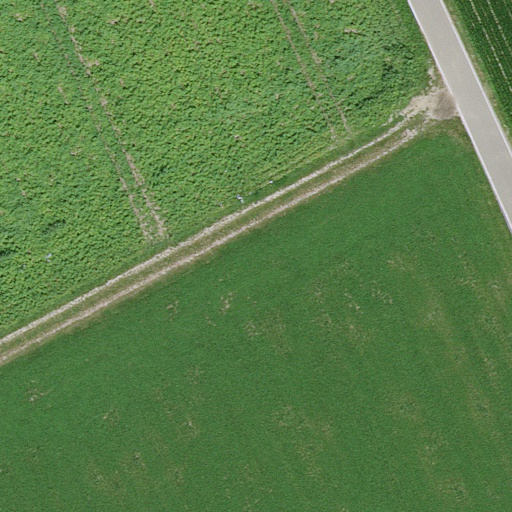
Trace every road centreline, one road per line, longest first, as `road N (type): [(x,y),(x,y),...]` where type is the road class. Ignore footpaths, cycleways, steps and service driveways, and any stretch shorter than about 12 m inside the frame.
road 1 (track): [(0,355),(413,124),(461,78)]
road 2 (track): [(511,188),(425,0)]
